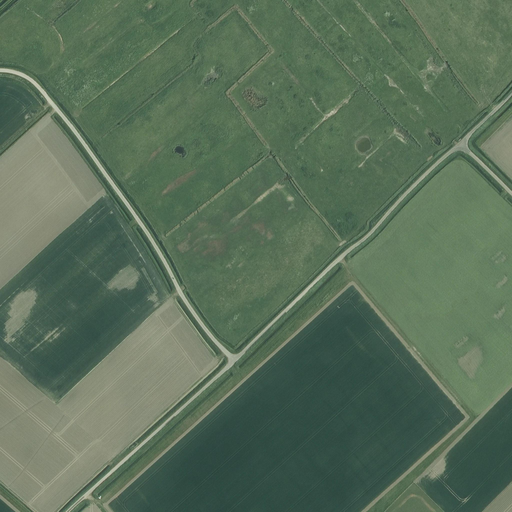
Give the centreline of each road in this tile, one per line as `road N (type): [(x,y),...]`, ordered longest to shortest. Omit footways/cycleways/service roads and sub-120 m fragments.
road 1 (unclassified): [(235,360),(178,293),(46,97),(24,78),(0,72)]
road 2 (tertiary): [(235,360),(461,145)]
road 3 (tertiary): [(66,511),(235,360)]
